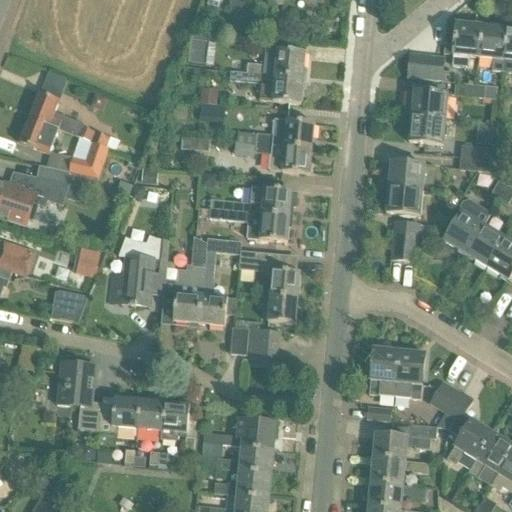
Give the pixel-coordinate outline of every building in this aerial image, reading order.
[(59,28),(50,52),(83,65),(107,4),(175,31),(187,0),(61,0),(51,24),(59,28)] [(243,0),(230,0),(230,12),(242,14),(243,0)] [(479,60),(483,28),(457,26),(455,45),(455,53),(454,57),(453,69),(469,70),(470,59),(479,60)] [(483,28),(479,60),(494,61),(492,73),(504,74),(508,31),(483,28)] [(190,64),(206,67),(210,44),(210,38),(198,37),(198,39),(194,39),(190,64)] [(446,45),(445,56),(454,57),(455,53),(455,45),(446,45)] [(306,54),(278,52),(277,68),(264,66),(264,67),(249,65),(248,75),(263,77),(276,78),(304,81),(306,54)] [(420,81),(423,58),(411,57),(409,80),(420,81)] [(432,82),(434,59),(423,58),(420,81),(432,82)] [(434,59),(432,82),(443,83),(445,60),(434,59)] [(263,77),(248,75),(232,74),(231,83),(262,87),(260,102),(301,107),(304,81),(276,78),(263,77)] [(485,101),(486,89),(477,88),(457,86),(455,98),(485,101)] [(486,89),(485,101),(496,102),(497,90),(486,89)] [(201,90),(200,106),(217,108),(218,91),(201,90)] [(409,93),(406,119),(412,119),(447,122),(449,97),(415,94),(409,93)] [(40,95),(30,120),(60,132),(94,146),(106,150),(107,151),(109,152),(126,158),(130,148),(82,129),(83,126),(54,114),(59,103),(40,95)] [(412,119),(410,144),(444,148),(447,122),(412,119)] [(60,132),(30,120),(20,146),(48,157),(54,144),(55,144),(60,132)] [(273,148),(285,149),(313,151),(315,126),(275,122),(274,138),(273,148)] [(238,134),(237,144),(257,146),(273,148),(274,138),(238,134)] [(214,142),(184,140),(183,152),(213,154),(214,142)] [(94,146),(87,165),(73,162),(71,174),(94,179),(99,181),(109,152),(107,151),(106,150),(94,146)] [(313,151),(285,149),(273,148),(257,146),(257,155),(272,157),(270,174),(311,177),(313,151)] [(492,152),(462,149),(461,161),(490,164),(492,152)] [(460,173),(478,174),(489,176),(490,164),(461,161),(460,173)] [(390,190),(424,193),(426,168),(392,165),(390,190)] [(143,171),(142,186),(158,188),(159,173),(143,171)] [(94,179),(71,174),(70,175),(59,173),(57,183),(70,186),(69,188),(91,192),(93,180),(94,181),(94,179)] [(62,209),(69,188),(70,186),(57,183),(56,185),(38,181),(33,197),(0,185),(0,219),(27,228),(29,222),(33,223),(38,208),(46,210),(48,204),(62,209)] [(223,212),(222,222),(233,223),(234,214),(290,219),(292,209),(296,209),(298,196),(293,195),(293,193),(283,192),(284,184),(266,182),(265,190),(253,189),(251,206),(224,203),(223,212)] [(121,183),(117,196),(130,199),(133,187),(121,183)] [(508,189),(499,184),(490,199),(499,204),(508,189)] [(134,189),(133,201),(144,202),(146,190),(134,189)] [(511,201),(511,191),(508,189),(499,204),(507,209),(511,201)] [(424,193),(390,190),(387,215),(421,219),(424,193)] [(212,202),(210,221),(222,222),(223,212),(224,203),(212,202)] [(463,216),(445,245),(466,258),(484,228),(492,216),(471,203),(464,204),(459,214),(463,216)] [(233,223),(249,225),(248,241),(288,245),(290,219),(234,214),(233,223)] [(407,239),(419,240),(420,228),(395,226),(394,238),(407,239)] [(488,271),(506,241),(484,228),(466,258),(488,271)] [(158,232),(157,241),(158,242),(168,243),(169,233),(158,232)] [(126,241),(118,259),(126,260),(124,281),(112,280),(109,306),(150,310),(151,297),(154,271),(166,272),(167,272),(170,243),(168,243),(158,242),(157,241),(152,238),(147,247),(138,245),(126,241)] [(394,239),(392,263),(404,264),(407,239),(394,238),(394,239)] [(419,240),(407,239),(404,264),(417,265),(419,240)] [(511,245),(506,241),(488,271),(509,284),(511,278),(511,245)] [(0,278),(9,282),(12,275),(26,280),(34,256),(4,246),(0,258),(0,278)] [(217,256),(227,257),(228,249),(208,247),(207,255),(217,256)] [(80,248),(75,271),(95,276),(100,252),(80,248)] [(178,284),(174,323),(200,326),(204,287),(205,271),(207,255),(199,251),(198,261),(196,261),(195,276),(179,275),(178,284)] [(213,288),(215,272),(216,272),(217,256),(207,255),(205,271),(204,287),(200,326),(226,329),(229,301),(213,300),(214,288),(213,288)] [(291,259),(241,255),(241,258),(239,272),(258,274),(273,275),(271,300),(299,302),(301,276),(289,275),(291,259)] [(0,296),(3,288),(7,290),(9,282),(0,278),(0,296)] [(52,320),(79,326),(89,300),(57,294),(52,320)] [(299,302),(271,300),(269,326),(296,328),(299,302)] [(232,357),(248,358),(250,332),(234,331),(232,357)] [(251,345),(278,347),(280,335),(252,333),(251,345)] [(250,357),(277,359),(278,347),(251,345),(250,357)] [(22,347),(20,359),(37,363),(39,350),(22,347)] [(370,398),(382,399),(396,400),(400,355),(375,352),(370,398)] [(400,355),(396,400),(411,402),(422,403),(426,357),(400,355)] [(249,369),(276,371),(277,359),(250,357),(249,369)] [(100,433),(103,406),(91,404),(95,369),(63,366),(60,395),(58,395),(57,408),(70,409),(70,407),(80,408),(78,431),(100,433)] [(431,406),(441,412),(454,392),(443,386),(431,406)] [(454,392),(441,412),(446,416),(451,418),(463,398),(454,392)] [(463,398),(451,418),(456,421),(456,422),(461,425),(474,404),(463,398)] [(103,406),(100,433),(118,435),(119,429),(137,431),(140,403),(115,400),(114,407),(103,406)] [(163,433),(165,405),(140,403),(137,431),(163,433)] [(188,436),(189,423),(191,408),(165,405),(163,433),(188,436)] [(393,413),(369,411),(368,423),(392,425),(393,413)] [(450,432),(456,422),(456,421),(451,418),(446,416),(437,430),(439,430),(439,431),(450,432)] [(205,433),(204,444),(242,448),(274,451),(277,425),(267,424),(267,420),(255,419),(255,423),(240,421),(238,436),(205,433)] [(472,422),(447,462),(457,468),(465,456),(477,463),(494,436),(472,422)] [(187,440),(195,441),(197,424),(189,423),(188,436),(187,440)] [(417,440),(417,441),(416,449),(416,450),(431,452),(432,442),(438,442),(439,431),(439,430),(437,430),(413,428),(412,440),(417,440)] [(407,464),(409,439),(377,436),(375,461),(407,464)] [(494,436),(477,463),(470,475),(491,488),(498,476),(499,477),(511,455),(511,446),(502,441),(494,436)] [(196,441),(195,441),(187,440),(186,440),(186,441),(185,453),(194,454),(196,441)] [(83,447),(81,461),(88,462),(96,463),(97,448),(83,447)] [(241,464),(240,473),(272,476),(274,451),(242,448),(241,464)] [(126,452),(125,464),(134,465),(135,453),(126,452)] [(185,453),(184,463),(193,464),(194,454),(185,453)] [(151,454),(150,467),(159,468),(160,455),(151,454)] [(498,476),(491,488),(501,494),(503,491),(511,496),(511,504),(510,507),(511,508),(511,455),(499,477),(498,476)] [(217,471),(231,472),(232,464),(232,462),(218,461),(217,471)] [(372,486),(404,489),(407,464),(375,461),(372,486)] [(414,475),(429,476),(429,466),(415,465),(414,473),(414,475)] [(238,489),(238,498),(269,501),(272,476),(240,473),(238,489)] [(214,495),(228,497),(229,488),(229,487),(215,486),(214,495)] [(370,510),(386,511),(401,511),(404,489),(372,486),(370,510)] [(427,491),(412,490),(412,498),(412,499),(426,500),(427,491)] [(48,511),(57,499),(45,492),(33,511),(48,511)] [(236,511),(268,511),(269,501),(238,498),(236,511)] [(57,499),(48,511),(64,511),(69,506),(57,499)]
